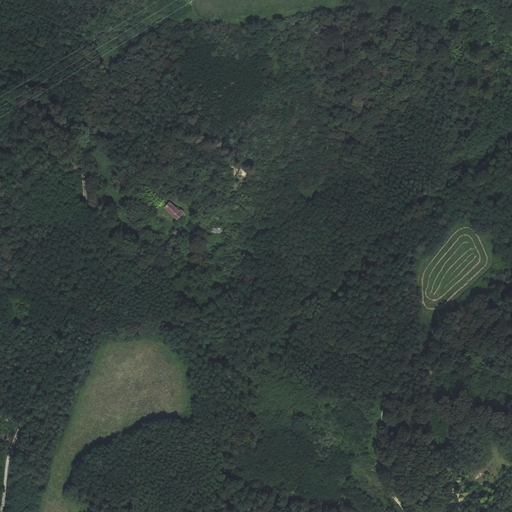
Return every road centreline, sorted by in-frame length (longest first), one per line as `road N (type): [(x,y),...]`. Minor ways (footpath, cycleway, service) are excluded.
road 1 (residential): [(1,511),(11,446),(70,298),(87,208),(80,140),(90,134),(153,191)]
road 2 (track): [(511,274),(441,326),(383,401),(384,475),(403,511)]
